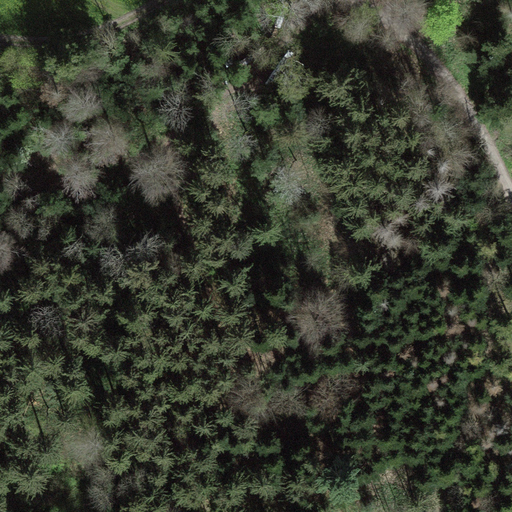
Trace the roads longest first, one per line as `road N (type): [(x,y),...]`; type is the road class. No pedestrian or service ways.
road 1 (track): [(511,193),(446,80),(360,0)]
road 2 (track): [(161,0),(116,23),(0,42)]
